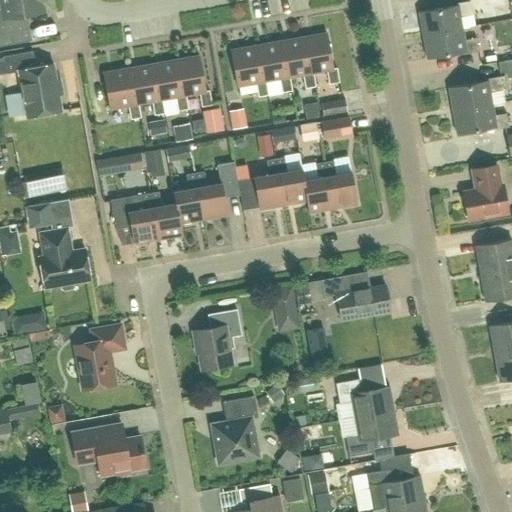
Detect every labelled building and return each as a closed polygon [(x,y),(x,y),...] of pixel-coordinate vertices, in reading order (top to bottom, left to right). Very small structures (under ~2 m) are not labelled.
[(0,46),(24,42),(19,19),(22,16),(43,12),(41,0),(0,0),(0,6),(0,8),(0,46)] [(457,7),(418,13),(422,36),(462,29),(461,18),(473,16),(470,2),(456,5),(457,7)] [(422,36),(426,59),(465,52),(465,55),(479,52),(477,39),(465,42),(462,29),(422,36)] [(332,69),(326,33),(301,37),(308,75),(313,74),(326,71),(328,84),(338,82),(336,68),(332,69)] [(308,75),(301,37),(278,42),(284,79),(289,78),(302,76),(305,88),(315,87),(313,74),(308,75)] [(278,42),(254,46),(261,83),(265,82),(279,80),(281,93),(291,91),(289,78),(284,79),(278,42)] [(254,46),(230,50),(237,87),(255,84),(257,97),(268,95),(265,82),(261,83),(254,46)] [(25,117),(61,111),(58,95),(62,94),(59,79),(55,80),(53,64),(35,67),(32,51),(2,56),(5,74),(17,72),(25,117)] [(205,91),(198,56),(174,60),(180,97),(185,96),(199,94),(201,107),(211,105),(209,91),(205,91)] [(506,78),(511,76),(511,59),(499,62),(501,72),(505,71),(506,78)] [(180,97),(174,60),(150,64),(157,101),(161,100),(175,98),(177,111),(187,109),(185,96),(180,97)] [(164,113),(161,100),(157,101),(150,64),(127,68),(134,105),(138,105),(151,102),(154,115),(164,113)] [(102,73),(109,110),(128,106),(130,119),(140,118),(138,105),(134,105),(127,68),(102,73)] [(485,82),(447,89),(452,112),(491,105),(489,94),(502,92),(499,78),(485,80),(485,82)] [(347,111),(345,99),(321,103),(323,115),(347,111)] [(304,106),(306,118),(318,116),(315,104),(304,106)] [(452,112),(456,136),(494,129),(494,131),(508,129),(505,115),(493,117),(491,105),(452,112)] [(228,113),(231,130),(246,127),(243,110),(228,113)] [(203,115),(206,133),(223,130),(220,112),(203,115)] [(272,118),(273,124),(285,122),(284,116),(272,118)] [(325,138),(353,133),(350,116),(322,121),(325,138)] [(163,120),(151,122),(153,135),(165,133),(163,120)] [(191,122),(193,132),(204,130),(202,120),(191,122)] [(303,141),(320,138),(317,122),(301,125),(303,141)] [(174,130),(176,141),(191,138),(189,127),(174,130)] [(283,128),(270,130),(272,143),(285,141),(283,128)] [(272,156),(268,134),(258,136),(262,158),(272,156)] [(169,161),(192,157),(190,144),(166,148),(169,161)] [(160,150),(147,152),(151,172),(163,170),(160,150)] [(142,152),(126,155),(128,169),(144,166),(142,152)] [(303,181),(301,169),(286,172),(283,157),(274,159),(283,206),(306,201),(303,181)] [(274,159),(266,161),(268,175),(253,178),(258,210),(283,206),(274,159)] [(332,209),(356,205),(351,172),(335,175),(332,161),(324,162),(332,209)] [(202,220),(227,215),(223,195),(239,192),(234,162),(217,165),(220,183),(206,186),(203,172),(194,173),(202,220)] [(324,162),(315,164),(317,178),(303,181),(306,201),(308,213),(332,209),(324,162)] [(234,166),(237,180),(248,178),(246,164),(234,166)] [(506,213),(501,186),(499,186),(495,166),(471,171),(474,191),(462,193),(467,220),(506,213)] [(188,189),(172,192),(175,204),(179,224),(180,224),(202,220),(194,173),(185,175),(188,189)] [(36,196),(33,181),(25,183),(28,197),(36,196)] [(157,240),(182,236),(180,224),(179,224),(175,204),(160,206),(158,192),(149,193),(157,240)] [(149,193),(140,195),(143,209),(128,212),(126,197),(110,200),(114,226),(129,223),(133,244),(157,240),(149,193)] [(50,224),(47,204),(25,208),(28,222),(35,227),(50,224)] [(15,252),(18,248),(16,232),(9,234),(8,227),(0,228),(0,248),(1,255),(15,252)] [(71,251),(67,227),(38,233),(42,256),(38,257),(43,288),(60,285),(60,288),(63,291),(72,289),(74,286),(73,283),(90,280),(84,248),(71,251)] [(511,247),(511,239),(475,246),(480,274),(511,268),(511,247)] [(511,268),(480,274),(485,303),(511,297),(511,268)] [(389,311),(385,285),(369,288),(366,272),(320,280),(323,297),(336,295),(340,320),(389,311)] [(312,301),(310,285),(297,287),(299,303),(312,301)] [(293,308),(290,287),(271,290),(274,311),(293,308)] [(197,344),(201,370),(231,364),(226,338),(240,335),(236,310),(207,315),(210,328),(192,332),(195,344),(197,344)] [(33,329),(30,314),(13,318),(16,333),(33,329)] [(511,322),(489,326),(494,355),(511,351),(511,322)] [(92,343),(75,346),(82,389),(114,384),(108,351),(124,348),(120,325),(90,330),(92,343)] [(511,351),(494,355),(499,383),(511,380),(511,351)] [(289,394),(311,390),(309,377),(287,381),(289,394)] [(339,403),(351,401),(354,418),(394,410),(389,386),(361,391),(359,379),(335,383),(339,403)] [(268,391),(275,400),(282,394),(275,385),(268,391)] [(211,424),(218,464),(257,457),(251,419),(257,417),(253,396),(222,402),(225,422),(211,424)] [(47,407),(50,422),(64,420),(63,415),(54,417),(52,407),(47,407)] [(0,435),(11,433),(6,410),(0,411),(0,435)] [(371,441),(399,436),(394,410),(354,418),(357,434),(346,436),(350,457),(373,453),(371,441)] [(305,425),(303,416),(292,418),(294,427),(305,425)] [(129,471),(145,468),(140,436),(124,439),(121,424),(70,433),(76,464),(97,461),(100,476),(115,473),(116,477),(130,475),(129,471)] [(304,471),(323,467),(321,459),(316,460),(314,455),(302,457),(304,471)] [(371,494),(383,491),(386,508),(425,500),(420,476),(393,481),(391,469),(367,473),(371,494)] [(308,475),(311,493),(326,490),(323,473),(308,475)] [(284,482),(287,501),(303,498),(300,479),(284,482)] [(269,484),(238,489),(240,503),(244,502),(245,509),(229,511),(281,511),(278,495),(271,496),(269,484)] [(86,511),(89,511),(85,491),(70,494),(73,511),(86,511)] [(426,511),(425,500),(386,508),(386,511),(426,511)]
